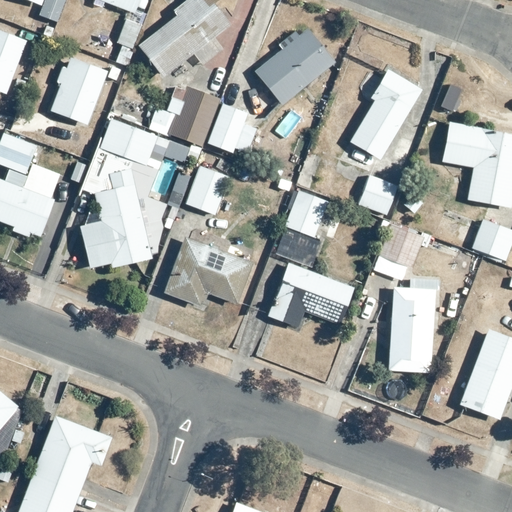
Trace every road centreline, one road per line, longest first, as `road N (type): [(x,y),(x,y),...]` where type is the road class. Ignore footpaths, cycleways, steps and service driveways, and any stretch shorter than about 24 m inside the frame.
road 1 (residential): [(511,509),(202,391)]
road 2 (residential): [(202,391),(0,313)]
road 3 (residential): [(202,391),(155,511)]
